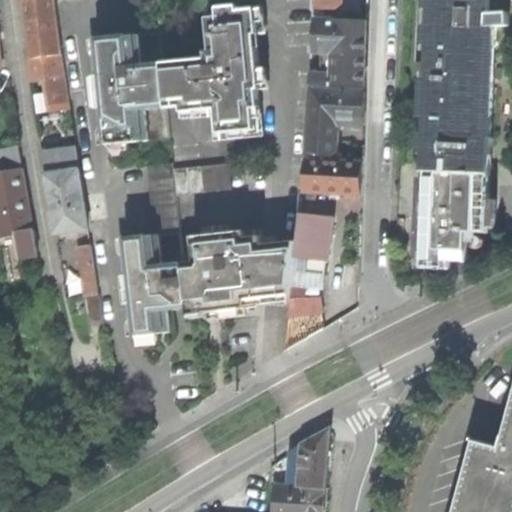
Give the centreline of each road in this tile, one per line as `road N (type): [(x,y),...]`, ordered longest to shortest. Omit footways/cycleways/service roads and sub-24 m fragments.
road 1 (residential): [(383,0),(375,301)]
road 2 (residential): [(9,0),(52,281)]
road 3 (tertiary): [(146,511),(341,398)]
road 4 (residential): [(366,471),(413,400),(425,355)]
